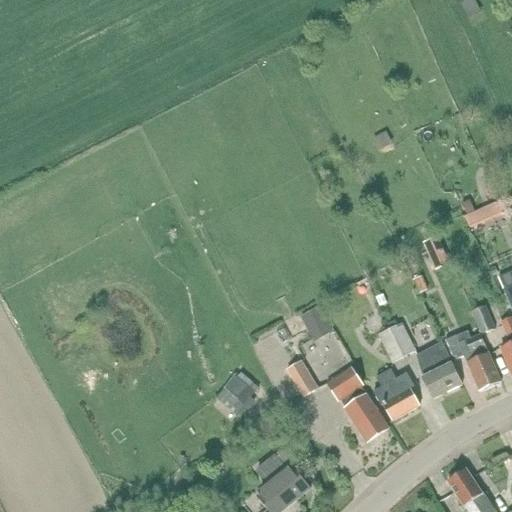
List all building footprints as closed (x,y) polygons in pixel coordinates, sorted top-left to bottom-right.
[(470,202),(462,205),(467,216),(475,212),(470,202)] [(476,213),(465,218),(471,230),(482,226),(476,213)] [(434,239),(420,246),(425,255),(439,249),(434,239)] [(495,267),(490,270),(494,277),(498,274),(495,267)] [(511,272),(498,279),(503,291),(511,311),(511,272)] [(419,278),(412,282),(418,294),(425,291),(419,278)] [(302,317),(311,333),(328,323),(319,307),(302,317)] [(485,309),(472,315),(481,337),(494,331),(485,309)] [(511,377),(511,318),(501,323),(511,345),(500,350),(511,377)] [(405,359),(416,354),(401,325),(390,330),(405,359)] [(393,365),(405,359),(390,330),(379,336),(393,365)] [(480,337),(471,340),(468,332),(445,342),(453,361),(470,354),(473,362),(467,364),(480,394),(501,385),(480,337)] [(460,386),(449,365),(451,364),(442,343),(416,357),(421,375),(422,375),(424,379),(423,380),(433,400),(460,386)] [(286,371),(304,400),(319,391),(302,362),(286,371)] [(367,444),(388,430),(389,430),(366,397),(360,389),(362,388),(350,371),(327,386),(339,403),(340,402),(346,411),(345,411),(367,444)] [(392,423),(418,408),(409,391),(414,389),(406,375),(396,381),(390,372),(376,380),(381,389),(373,394),(381,408),(383,406),(392,423)] [(236,374),(218,395),(240,413),(258,392),(236,374)] [(292,467),(298,462),(288,449),(277,458),(275,456),(256,472),(269,488),(257,498),(268,511),(283,511),(310,491),(292,467)] [(492,511),(466,473),(448,485),(467,511),(492,511)] [(213,474),(211,480),(218,483),(220,476),(213,474)] [(241,511),(242,511),(253,506),(245,493),(234,500),(241,511)]
